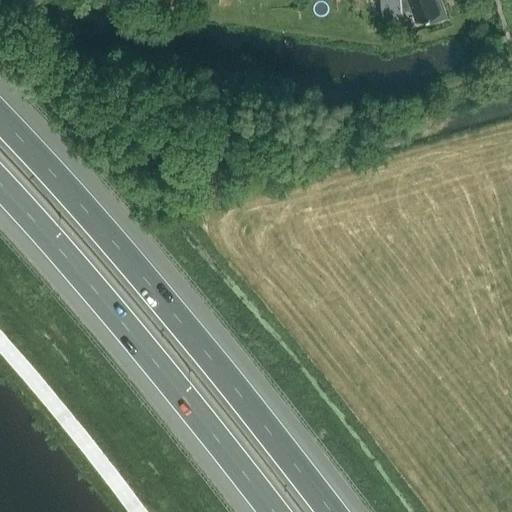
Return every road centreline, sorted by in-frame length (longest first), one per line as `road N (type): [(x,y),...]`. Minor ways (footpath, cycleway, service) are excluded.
road 1 (motorway): [(333,511),(53,167),(0,115)]
road 2 (motorway): [(0,189),(265,511)]
